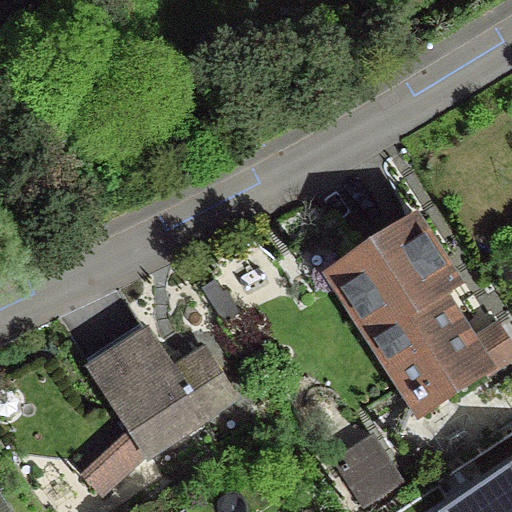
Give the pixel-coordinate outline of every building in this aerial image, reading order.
[(0,0),(0,36),(25,0),(0,0)] [(354,0),(388,24),(427,0),(354,0)] [(433,298),(449,288),(408,225),(344,267),(345,269),(350,266),(373,302),(353,314),(408,399),(440,378),(450,392),(481,372),(433,298)] [(194,419),(228,398),(201,357),(170,377),(146,340),(89,378),(138,453),(193,417),(194,419)] [(369,443),(333,468),(360,508),(396,485),(369,443)] [(511,511),(511,470),(460,504),(465,511),(511,511)]
